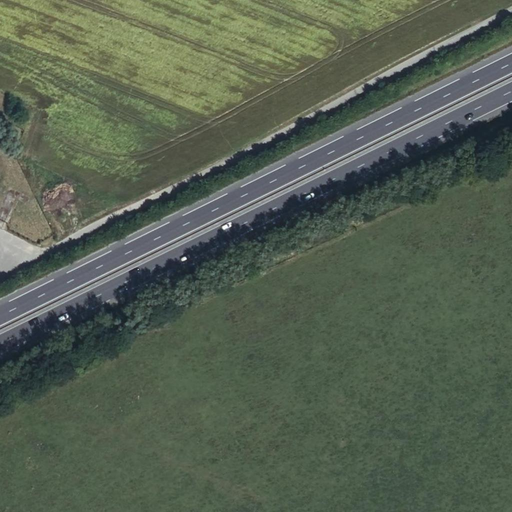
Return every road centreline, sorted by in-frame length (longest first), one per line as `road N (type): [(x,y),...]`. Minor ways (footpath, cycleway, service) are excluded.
road 1 (unclassified): [(511,10),(35,255),(0,233)]
road 2 (trunk): [(0,341),(511,89)]
road 3 (trunk): [(511,63),(0,315)]
